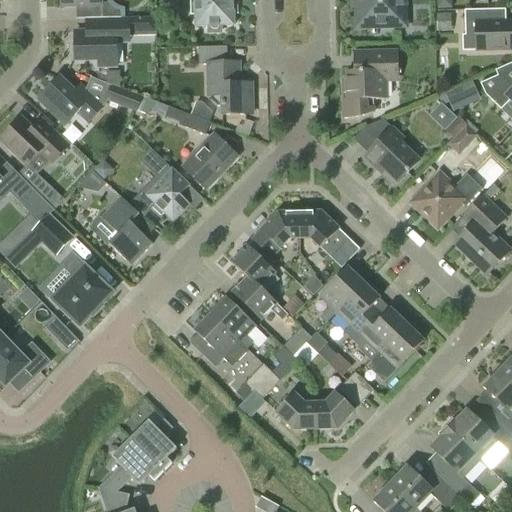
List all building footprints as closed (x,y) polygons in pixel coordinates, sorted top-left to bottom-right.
[(62,0),(63,10),(76,9),(76,20),(101,19),(101,8),(103,8),(103,0),(102,0),(62,0)] [(235,1),(234,0),(195,0),(196,29),(235,28),(239,16),(239,1),(235,1)] [(356,0),(357,30),(407,29),(406,0),(356,0)] [(511,23),(490,24),(490,12),(466,12),(466,28),(477,28),(478,53),(511,52),(511,23)] [(437,32),(451,32),(450,16),(436,16),(437,32)] [(118,68),(117,44),(131,44),(130,20),(88,21),(88,34),(76,34),(77,62),(100,62),(100,69),(118,68)] [(228,65),(228,49),(200,50),(200,67),(209,67),(210,98),(213,98),(213,103),(219,108),(223,108),(224,117),(253,117),(253,86),(250,86),(250,83),(243,77),(241,77),(240,65),(228,65)] [(345,81),(344,81),(344,95),(348,95),(348,102),(344,103),(345,123),(357,122),(375,114),(375,102),(388,102),(388,84),(399,84),(400,84),(400,82),(400,74),(399,53),(377,54),(356,54),(353,54),(353,55),(353,68),(354,74),(347,74),(348,80),(348,81),(345,81)] [(511,87),(511,88),(501,77),(481,86),(486,96),(502,112),(511,102),(511,87)] [(76,95),(61,80),(40,102),(67,127),(79,114),(90,125),(104,110),(81,89),(76,95)] [(137,114),(143,99),(113,88),(108,102),(137,114)] [(450,108),(467,101),(461,88),(444,95),(450,108)] [(204,137),(209,124),(189,116),(184,129),(204,137)] [(454,141),(467,128),(456,117),(443,131),(453,140),(454,141)] [(44,141),(22,121),(2,142),(29,168),(49,147),(61,158),(70,149),(52,132),(44,141)] [(398,185),(420,163),(401,145),(404,141),(384,122),(366,129),(380,144),(366,159),(378,171),(381,168),(398,185)] [(454,141),(453,140),(448,146),(458,157),(477,137),(467,128),(454,141)] [(207,191),(238,159),(215,137),(185,169),(207,191)] [(149,149),(138,161),(155,178),(140,193),(151,205),(149,206),(152,209),(160,217),(164,214),(174,224),(190,207),(191,207),(181,197),(190,188),(169,167),(169,168),(149,149)] [(31,216),(41,226),(54,212),(8,166),(0,173),(0,198),(7,191),(31,216)] [(438,230),(478,189),(466,176),(453,189),(440,176),(412,205),(438,230)] [(487,277),(511,253),(493,236),(507,221),(483,198),(464,218),(473,227),(455,246),(487,277)] [(132,268),(153,246),(132,225),(140,217),(122,199),(102,220),(120,236),(110,246),(132,268)] [(291,241),(301,241),(300,214),(279,215),(253,242),(272,260),(291,241)] [(300,214),(301,241),(311,240),(342,270),(361,251),(322,214),(300,214)] [(33,235),(41,226),(31,216),(30,217),(14,233),(24,243),(33,235)] [(41,235),(65,258),(77,245),(53,222),(41,235)] [(261,291),(262,291),(276,275),(248,247),(232,264),(248,279),(261,291)] [(54,300),(53,302),(55,303),(79,325),(78,326),(80,327),(81,326),(81,325),(91,315),(93,316),(100,308),(99,307),(109,296),(110,296),(111,295),(109,293),(85,271),(86,270),(75,259),(66,269),(76,278),(55,300),(54,300)] [(336,314),(364,285),(348,270),(320,299),(330,308),(319,319),(324,324),(335,313),(336,314)] [(277,306),(262,291),(261,291),(248,279),(233,295),(262,322),(277,306)] [(351,342),(379,313),(373,308),(380,301),(364,285),(336,314),(350,327),(343,334),(351,342)] [(292,318),(304,306),(294,297),(282,309),(292,318)] [(211,317),(247,350),(252,344),(246,338),(256,328),(227,300),(211,317)] [(372,364),(407,327),(391,312),(384,319),(379,313),(351,342),(358,348),(357,349),(371,363),(372,364)] [(246,350),(247,350),(211,317),(196,333),(212,348),(203,357),(216,369),(224,360),(232,368),(248,352),(246,350)] [(372,364),(371,363),(367,368),(384,385),(424,343),(407,327),(372,364)] [(284,349),(294,358),(312,340),(302,330),(284,349)] [(5,341),(0,345),(0,381),(7,389),(20,376),(30,386),(51,365),(33,347),(22,358),(5,341)] [(329,365),(337,357),(327,347),(319,355),(329,365)] [(299,364),(294,358),(284,349),(274,360),(280,365),(272,374),(273,374),(281,383),(299,364)] [(511,360),(499,374),(511,386),(511,360)] [(273,374),(272,374),(264,366),(246,385),(253,392),(254,393),(273,374)] [(263,402),(281,383),(273,374),(254,393),(263,402)] [(347,383),(366,401),(375,392),(356,374),(347,383)] [(511,415),(510,413),(511,410),(511,386),(499,374),(484,389),(505,410),(495,420),(496,421),(511,436),(511,415)] [(358,410),(366,401),(347,383),(339,392),(358,410)] [(316,405),(316,432),(338,431),(355,413),(336,395),(326,405),(316,405)] [(316,432),(316,405),(305,406),(295,396),(277,415),(295,432),(316,432)] [(511,436),(496,421),(487,431),(467,413),(458,422),(453,421),(446,428),(475,456),(493,438),(511,455),(511,454),(511,436)] [(176,451),(164,438),(173,430),(164,421),(155,430),(152,426),(133,444),(163,474),(171,465),(167,460),(176,451)] [(458,475),(475,456),(446,428),(439,436),(441,441),(431,450),(450,468),(441,479),(451,488),(459,496),(469,486),(458,475)] [(133,444),(115,462),(121,468),(98,490),(116,494),(131,479),(139,487),(149,478),(154,482),(163,474),(133,444)] [(449,511),(462,499),(459,496),(451,488),(443,496),(430,483),(426,486),(408,468),(391,486),(416,510),(431,495),(448,511),(449,511)] [(414,511),(416,510),(391,486),(374,503),(382,511),(414,511)] [(105,511),(134,511),(131,511),(125,511),(129,497),(116,494),(98,490),(105,511)]
